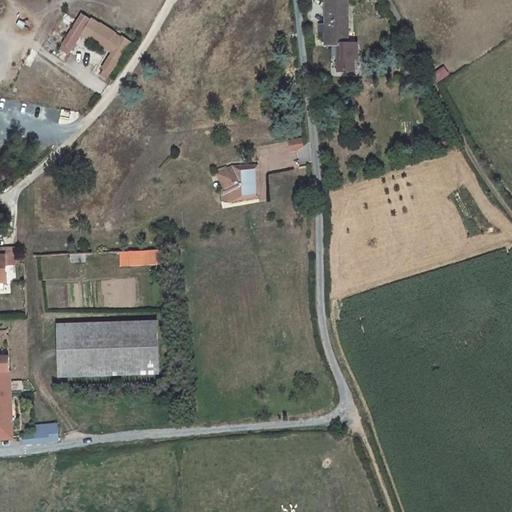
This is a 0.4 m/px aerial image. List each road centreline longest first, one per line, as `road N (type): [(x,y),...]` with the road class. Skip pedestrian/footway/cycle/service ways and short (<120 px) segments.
road 1 (residential): [(297,0),(316,165),(320,326),(344,411)]
road 2 (track): [(0,205),(36,180),(106,106),(175,0)]
road 3 (track): [(390,0),(481,172),(511,214)]
